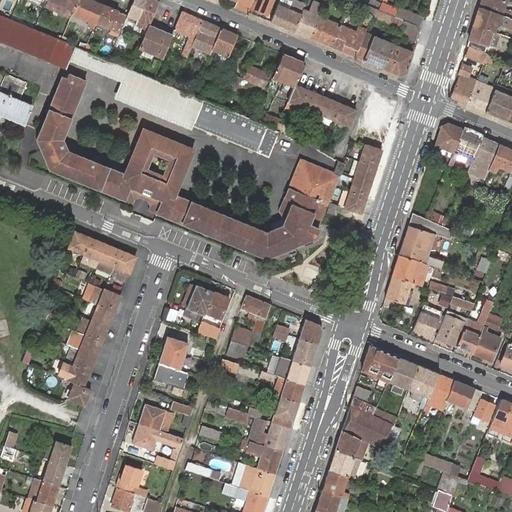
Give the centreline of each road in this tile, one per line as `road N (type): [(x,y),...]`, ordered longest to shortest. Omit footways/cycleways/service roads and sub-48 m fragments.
road 1 (residential): [(168,248),(81,511)]
road 2 (residential): [(189,0),(427,98)]
road 3 (residential): [(427,98),(352,324)]
road 4 (residential): [(352,324),(168,248)]
road 5 (residential): [(352,324),(290,511)]
road 6 (residential): [(168,248),(0,182)]
road 7 (residential): [(511,391),(352,324)]
